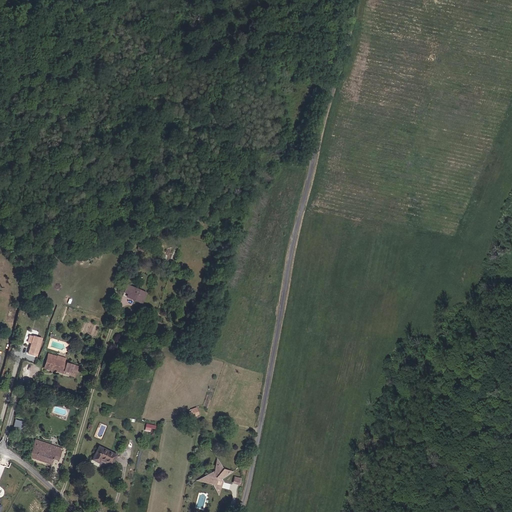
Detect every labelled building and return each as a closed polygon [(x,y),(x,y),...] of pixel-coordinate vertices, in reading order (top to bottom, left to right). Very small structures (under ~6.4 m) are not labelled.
[(124,292),(127,293),(127,294),(126,297),(134,299),(139,301),(143,302),(147,291),(143,290),(129,286),(126,285),(124,292)] [(34,338),(31,349),(30,353),(32,353),(38,355),(39,352),(42,340),(36,339),(34,338)] [(43,369),(47,370),(63,375),(70,377),(72,377),(75,378),(78,368),(75,367),(73,366),(67,364),(68,359),(57,356),(56,358),(47,355),(46,360),(43,369)] [(191,408),(192,410),(189,411),(191,415),(193,415),(199,413),(197,406),(191,408)] [(20,427),(22,420),(15,419),(13,425),(20,427)] [(155,425),(146,422),(145,428),(149,430),(148,431),(153,433),(155,425)] [(62,449),(39,442),(35,440),(33,446),(29,457),(52,464),(57,466),(59,460),(62,449)] [(117,457),(106,449),(100,444),(91,456),(98,461),(102,464),(108,469),(110,466),(117,457)] [(206,474),(201,478),(201,483),(214,485),(216,493),(219,493),(220,483),(218,482),(219,479),(229,474),(229,469),(222,467),(223,461),(216,463),(215,468),(212,467),(210,470),(209,475),(206,474)]
